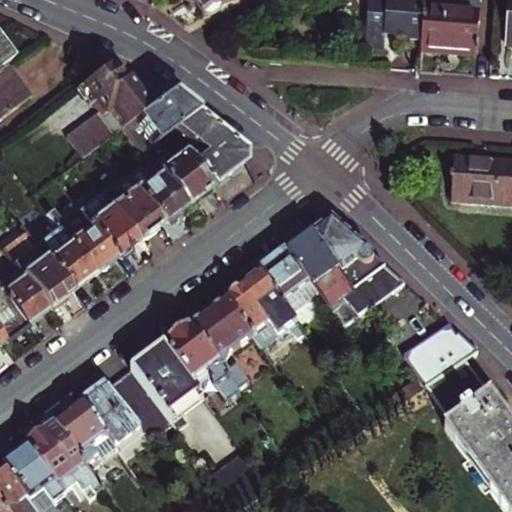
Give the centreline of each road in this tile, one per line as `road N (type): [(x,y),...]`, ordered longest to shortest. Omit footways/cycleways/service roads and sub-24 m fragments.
road 1 (residential): [(0,407),(319,168)]
road 2 (residential): [(48,0),(163,52),(319,168)]
road 3 (residential): [(319,168),(511,353)]
road 4 (residential): [(319,168),(374,122),(404,111),(511,113)]
